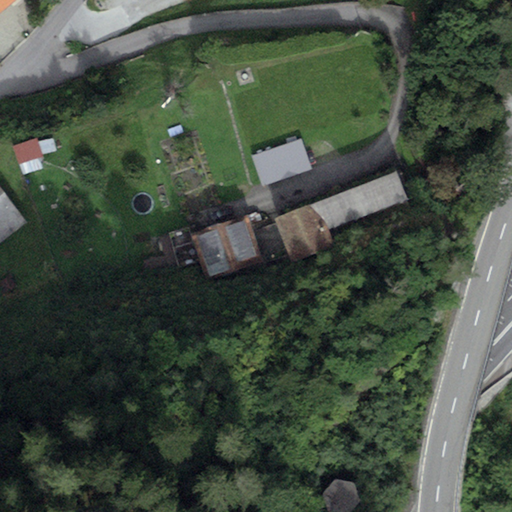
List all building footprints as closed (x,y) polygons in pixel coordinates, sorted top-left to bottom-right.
[(0,0),(0,12),(16,0),(0,0)] [(37,139),(14,147),(24,177),(48,169),(37,139)] [(311,171),(300,140),(251,158),(261,188),(311,171)] [(0,172),(0,235),(31,211),(0,172)] [(392,180),(265,220),(280,265),(321,252),(317,237),(402,210),(392,180)] [(244,225),(199,240),(211,275),(256,259),(244,225)] [(355,483),(336,479),(323,494),(327,511),(349,511),(359,502),(355,483)]
